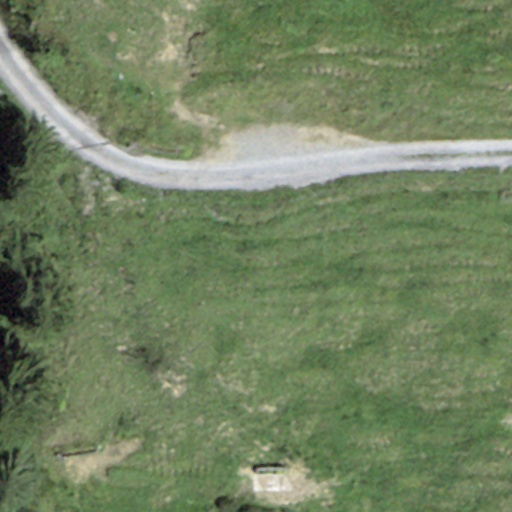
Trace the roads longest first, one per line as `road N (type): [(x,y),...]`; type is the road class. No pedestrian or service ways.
road 1 (track): [(205,161),(511,136)]
road 2 (track): [(0,32),(88,127),(155,153),(205,161)]
